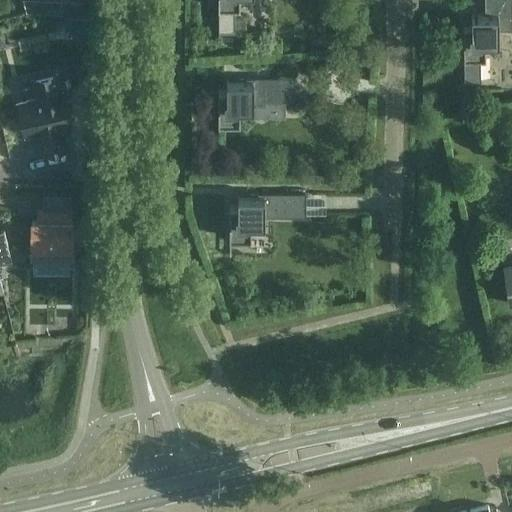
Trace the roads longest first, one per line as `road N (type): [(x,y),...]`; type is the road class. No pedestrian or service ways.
road 1 (tertiary): [(175,478),(128,301),(128,0)]
road 2 (secondary): [(175,478),(511,407)]
road 3 (residential): [(511,442),(306,489),(269,511)]
road 4 (residential): [(389,227),(391,0)]
road 5 (secondary): [(21,511),(175,478)]
